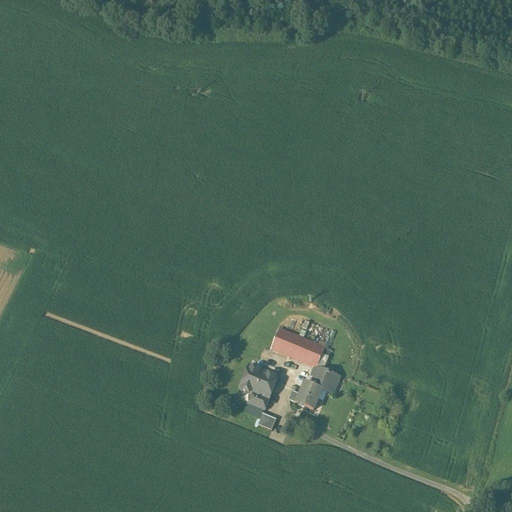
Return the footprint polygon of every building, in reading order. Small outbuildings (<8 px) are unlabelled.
[(325,350),(280,331),(272,351),(316,369),(317,370),(317,369),(325,350)] [(278,379),(250,368),(241,390),(254,395),(269,401),(278,379)] [(340,379),(317,369),(317,370),(316,369),(312,378),(316,379),(313,387),(323,391),(323,392),(333,396),(340,379)] [(313,387),(306,384),(301,396),(293,393),(289,402),(314,412),(323,392),(323,391),(313,387)] [(269,401),(254,395),(250,406),(264,412),(269,401)] [(249,407),(239,403),(237,408),(247,412),(249,407)] [(264,412),(250,406),(249,407),(247,412),(246,414),(261,420),(263,415),(264,412)] [(277,421),(263,415),(261,420),(259,427),(272,432),(277,421)]
